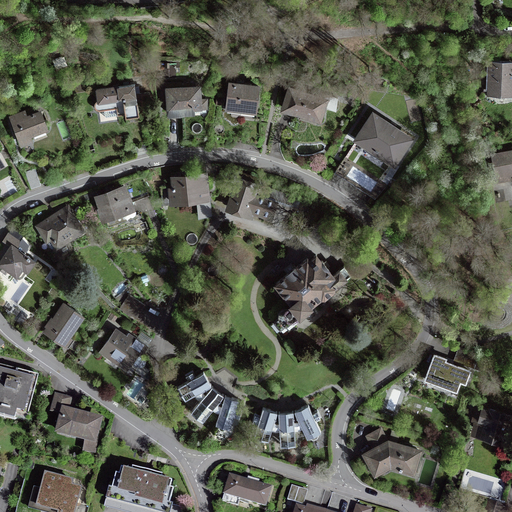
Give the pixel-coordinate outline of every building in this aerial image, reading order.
[(487,95),(511,95),(511,60),(502,60),(488,60),(487,95)] [(69,82),(69,92),(84,89),(81,80),(69,82)] [(241,80),(236,80),(236,84),(229,83),(226,107),(227,106),(237,108),(241,109),(255,110),(256,111),(259,87),(251,86),(251,84),(243,83),(243,82),(241,80)] [(147,139),(144,117),(139,118),(137,100),(150,98),(150,92),(136,94),(134,83),(128,84),(128,81),(123,82),(124,85),(97,89),(99,100),(96,102),(95,105),(96,109),(99,111),(116,109),(117,115),(125,114),(126,123),(123,124),(129,143),(131,144),(147,139)] [(200,112),(206,111),(207,99),(199,99),(198,83),(161,83),(161,95),(168,94),(168,98),(169,113),(182,113),(200,112)] [(327,95),(319,92),(317,97),(290,89),(284,108),(301,113),(319,119),(324,105),(327,95)] [(337,98),(327,95),(324,105),(336,108),(337,98)] [(50,102),(11,120),(25,147),(43,138),(61,130),(50,102)] [(202,137),(200,112),(182,113),(183,139),(202,137)] [(368,143),(374,147),(373,148),(379,152),(380,151),(385,154),(384,157),(394,163),(410,138),(373,114),(357,139),(367,146),(368,143)] [(246,124),(243,140),(258,142),(261,127),(246,124)] [(511,149),(491,153),(496,178),(511,175),(511,149)] [(26,172),(31,187),(35,186),(40,184),(34,169),(26,172)] [(186,200),(186,199),(207,196),(206,186),(208,186),(206,173),(197,174),(197,175),(188,176),(173,178),(174,187),(171,188),(172,201),(186,200)] [(248,204),(254,186),(252,185),(255,178),(243,174),(240,181),(239,181),(230,207),(245,212),(248,204)] [(149,195),(143,180),(114,190),(98,196),(101,206),(98,208),(101,216),(104,215),(105,216),(108,225),(135,216),(131,207),(133,206),(131,201),(149,195)] [(254,186),(248,204),(254,206),(253,210),(270,215),(275,199),(292,205),(296,195),(261,184),(259,187),(254,186)] [(39,227),(38,228),(47,239),(51,237),(57,246),(83,229),(68,206),(53,215),(38,225),(39,227)] [(13,226),(8,233),(20,241),(25,235),(13,226)] [(0,262),(16,274),(15,276),(18,279),(21,278),(33,260),(29,257),(30,257),(16,248),(20,241),(8,233),(3,240),(11,246),(6,253),(0,261),(0,262)] [(299,314),(300,315),(311,306),(310,305),(322,296),(324,296),(351,274),(344,265),(332,275),(328,270),(330,269),(322,259),(321,260),(316,254),(309,260),(307,257),(296,267),(295,265),(291,269),(286,272),(287,274),(276,283),(292,303),(291,304),(293,306),(288,309),(282,309),(278,312),(277,317),(278,318),(273,322),(279,329),(285,324),(287,326),(295,319),(294,318),(299,314)] [(136,318),(134,317),(139,309),(143,304),(144,306),(145,305),(129,294),(119,308),(135,319),(136,318)] [(56,340),(63,344),(83,316),(65,303),(53,319),(51,317),(48,322),(50,323),(45,332),(56,340)] [(134,317),(136,318),(144,306),(143,304),(139,309),(134,317)] [(131,363),(136,366),(137,365),(142,366),(145,363),(145,360),(144,357),(138,353),(140,351),(142,352),(147,346),(136,338),(133,342),(115,329),(103,346),(119,357),(130,365),(131,363)] [(141,330),(136,338),(147,346),(152,338),(141,330)] [(457,353),(454,360),(468,365),(473,352),(459,347),(457,353)] [(473,367),(478,354),(473,352),(468,365),(473,367)] [(431,366),(427,378),(456,388),(459,379),(464,380),(468,370),(444,361),(445,358),(436,354),(431,366)] [(0,416),(14,420),(16,416),(27,418),(38,376),(16,370),(0,366),(0,416)] [(184,398),(185,399),(193,394),(203,388),(211,384),(203,371),(196,375),(193,370),(185,375),(188,380),(178,386),(178,388),(177,393),(179,396),(184,398)] [(204,390),(203,388),(193,394),(195,398),(199,401),(193,408),(195,409),(195,413),(197,416),(200,417),(204,416),(205,418),(211,410),(214,413),(218,414),(222,403),(218,401),(224,394),(212,385),(206,392),(204,390)] [(93,453),(97,438),(94,437),(99,421),(81,416),(74,414),(75,410),(68,408),(70,399),(56,395),(51,410),(63,414),(58,431),(86,438),(83,450),(93,453)] [(222,403),(218,414),(216,423),(217,424),(218,426),(220,428),(223,430),(226,429),(228,427),(230,428),(234,416),(239,418),(242,409),(236,408),(239,399),(225,395),(222,403)] [(489,434),(488,437),(493,438),(497,439),(498,436),(511,440),(511,417),(486,410),(487,406),(478,403),(473,418),(480,420),(477,430),(489,434)] [(298,418),(303,429),(307,437),(309,436),(311,438),(314,438),(317,437),(319,435),(319,431),(320,431),(316,420),(321,418),(317,409),(312,412),(308,404),(294,410),(298,418)] [(267,439),(268,440),(271,431),(274,420),(277,411),(263,407),(260,415),(254,413),(252,422),(257,424),(254,435),(256,436),(256,438),(258,440),(261,441),(264,441),(267,439)] [(303,429),(298,418),(294,419),(293,410),(278,411),(279,420),(274,420),(271,431),(275,432),(280,432),(280,441),(282,441),(284,443),(288,444),(292,442),(293,440),(295,440),(295,431),(299,430),(303,429)] [(374,448),(365,453),(375,472),(391,464),(400,467),(399,471),(401,472),(402,467),(413,470),(419,450),(388,442),(380,428),(367,435),(374,448)] [(112,485),(109,484),(106,497),(165,511),(169,511),(172,504),(173,501),(170,501),(174,486),(170,485),(172,478),(170,478),(170,477),(162,475),(163,472),(148,468),(133,464),(132,467),(124,465),(123,465),(121,465),(119,472),(115,471),(112,485)] [(74,511),(80,488),(71,486),(73,481),(45,474),(40,494),(33,492),(29,507),(37,509),(38,506),(59,511),(58,511),(74,511)] [(230,476),(222,501),(238,506),(240,498),(265,506),(271,488),(258,484),(259,480),(253,478),(248,477),(247,481),(230,476)] [(306,489),(292,485),(287,499),(302,504),(306,489)] [(169,511),(165,511),(106,497),(104,506),(128,511),(182,511),(184,507),(172,504),(169,511)] [(490,498),(486,511),(501,511),(504,502),(490,498)]
